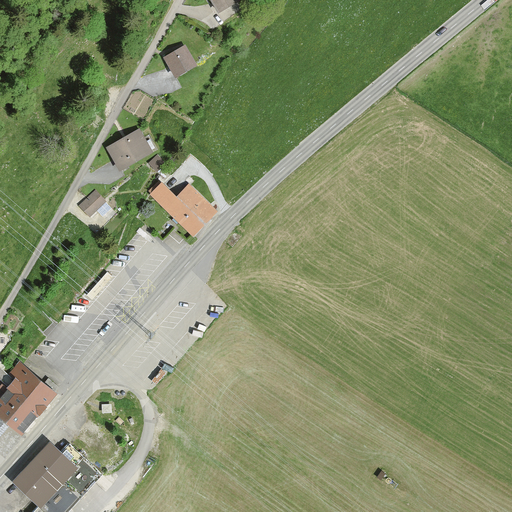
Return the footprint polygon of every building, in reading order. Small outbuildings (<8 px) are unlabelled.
[(242,0),(209,0),(218,17),(244,3),(242,0)] [(186,48),(165,59),(178,82),(199,70),(186,48)] [(142,131),(108,149),(122,176),(157,157),(142,131)] [(162,185),(152,197),(197,239),(221,214),(190,185),(177,199),(162,185)] [(95,191),(79,207),(91,219),(108,203),(95,191)] [(19,380),(0,403),(0,417),(25,438),(61,396),(20,362),(11,373),(19,380)] [(52,443),(15,483),(45,511),(82,471),(52,443)]
